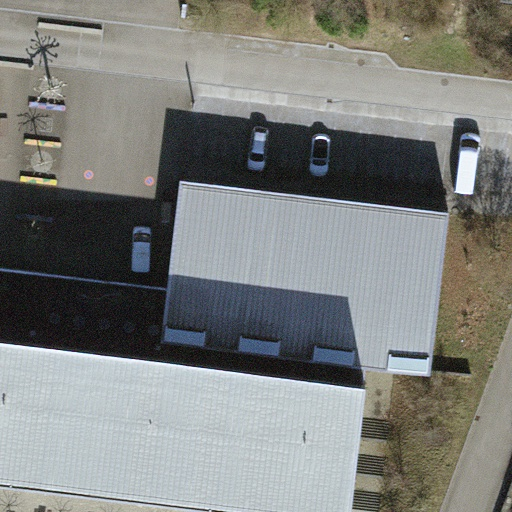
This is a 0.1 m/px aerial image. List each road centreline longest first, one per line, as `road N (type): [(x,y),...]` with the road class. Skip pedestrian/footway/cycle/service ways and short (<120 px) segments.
road 1 (residential): [(0,34),(511,96)]
road 2 (residential): [(511,397),(468,511)]
